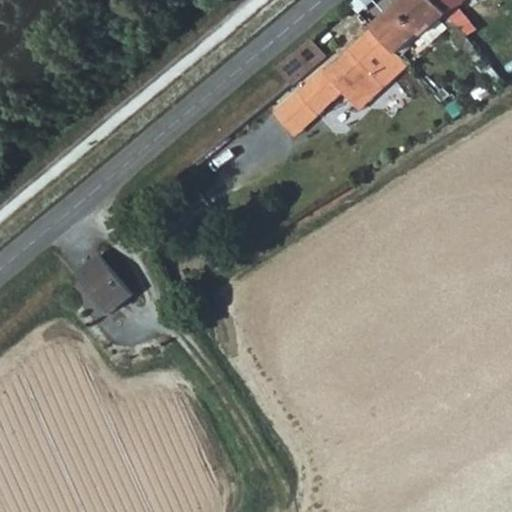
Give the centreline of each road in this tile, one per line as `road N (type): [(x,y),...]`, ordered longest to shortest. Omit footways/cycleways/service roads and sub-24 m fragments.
road 1 (secondary): [(323,0),(0,271)]
road 2 (unknown): [(108,181),(175,296)]
